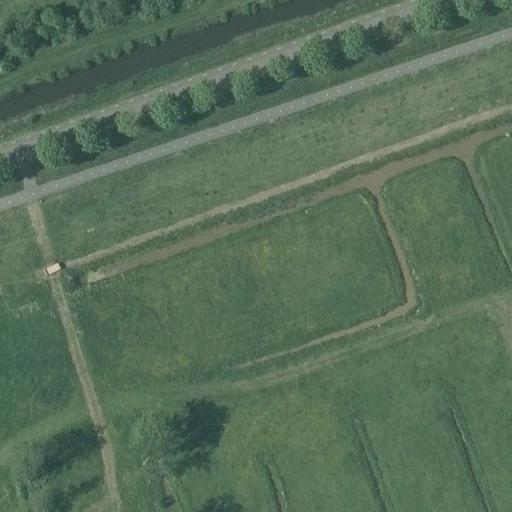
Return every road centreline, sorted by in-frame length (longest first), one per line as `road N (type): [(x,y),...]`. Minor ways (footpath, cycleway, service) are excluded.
road 1 (tertiary): [(441,0),(0,156)]
road 2 (track): [(94,403),(221,400),(511,295)]
road 3 (track): [(94,403),(17,150)]
